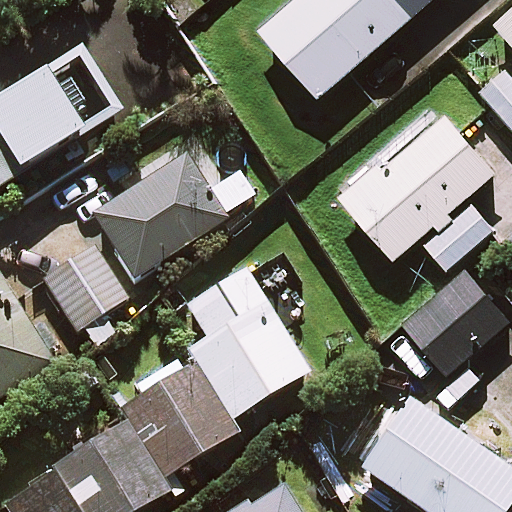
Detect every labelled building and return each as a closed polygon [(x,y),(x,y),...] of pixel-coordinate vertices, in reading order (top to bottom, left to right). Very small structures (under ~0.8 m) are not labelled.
[(439,0),(305,0),(264,36),(321,102),(439,0)] [(511,13),(496,26),(511,46),(511,13)] [(78,47),(0,97),(0,188),(120,114),(78,47)] [(511,79),(503,70),(477,95),(511,131),(511,79)] [(494,177),(446,120),(384,172),(380,168),(341,201),(394,262),(494,177)] [(225,228),(184,165),(94,224),(134,287),(225,228)] [(493,234),(473,210),(427,248),(447,272),(493,234)] [(128,308),(96,257),(45,288),(77,339),(128,308)] [(510,323),(466,273),(404,327),(447,377),(510,323)] [(189,362),(229,427),(306,377),(243,278),(186,314),(209,350),(189,362)] [(0,406),(54,372),(0,289),(0,406)] [(125,428),(161,485),(236,438),(229,427),(189,362),(114,410),(125,428)] [(382,385),(349,401),(361,427),(394,411),(382,385)] [(506,511),(511,504),(511,479),(406,408),(360,475),(413,511),(506,511)] [(161,485),(125,428),(1,508),(3,511),(142,511),(168,496),(161,485)] [(292,511),(280,492),(247,511),(292,511)]
